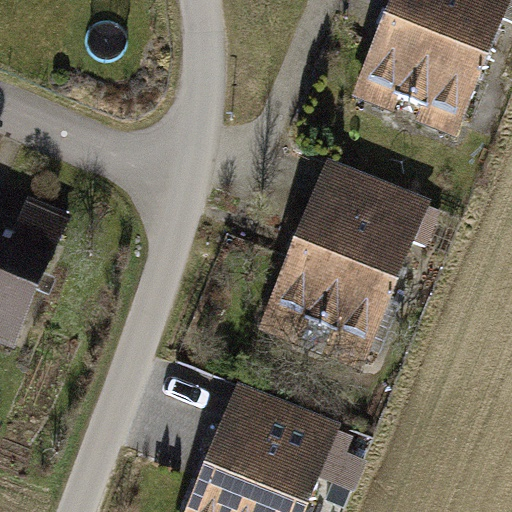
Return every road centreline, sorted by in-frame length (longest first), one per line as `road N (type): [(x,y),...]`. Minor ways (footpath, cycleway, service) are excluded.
road 1 (residential): [(185,178),(165,273),(78,511)]
road 2 (residential): [(185,178),(0,99)]
road 3 (residential): [(200,0),(208,45),(185,178)]
